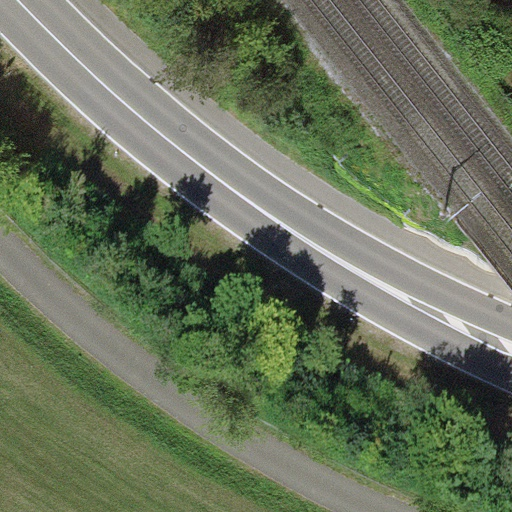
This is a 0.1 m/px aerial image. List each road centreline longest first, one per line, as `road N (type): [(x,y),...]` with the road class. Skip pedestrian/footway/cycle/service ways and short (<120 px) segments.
road 1 (primary): [(22,0),(129,108),(269,213),(419,303),(511,347)]
road 2 (residential): [(0,246),(35,290),(161,395),(384,511)]
